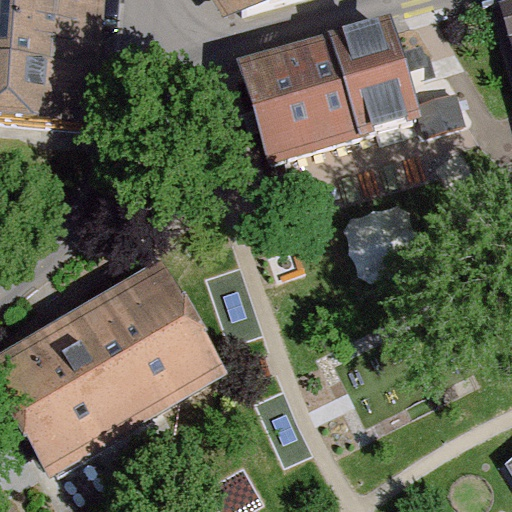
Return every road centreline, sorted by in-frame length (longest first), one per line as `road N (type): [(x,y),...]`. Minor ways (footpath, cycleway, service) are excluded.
road 1 (residential): [(0,294),(63,240),(142,105),(186,57)]
road 2 (residential): [(186,57),(401,0)]
